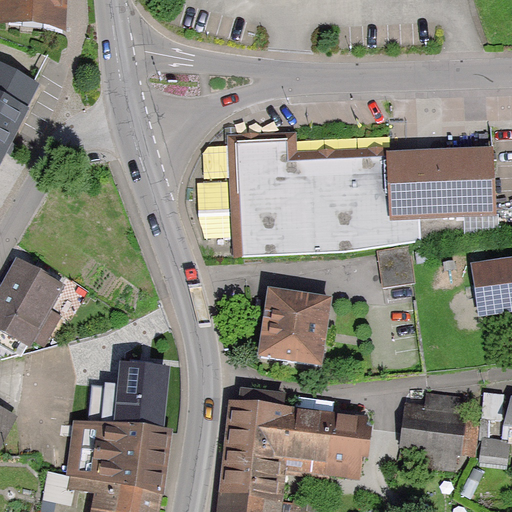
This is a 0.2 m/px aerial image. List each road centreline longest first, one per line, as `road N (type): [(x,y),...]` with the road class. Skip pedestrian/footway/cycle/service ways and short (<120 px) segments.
road 1 (secondary): [(372,0),(373,98),(354,149),(207,315),(206,421),(189,511)]
road 2 (residential): [(0,240),(63,136),(90,123)]
